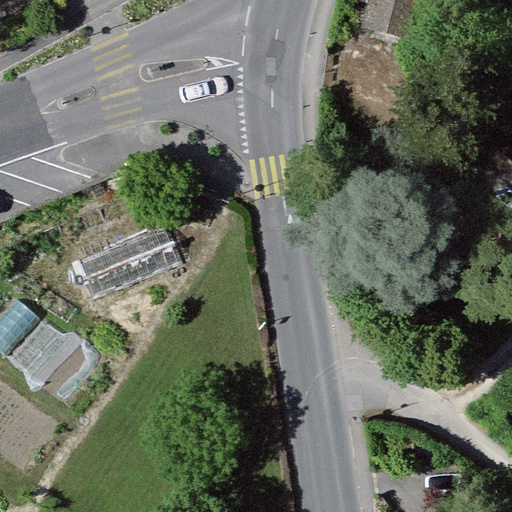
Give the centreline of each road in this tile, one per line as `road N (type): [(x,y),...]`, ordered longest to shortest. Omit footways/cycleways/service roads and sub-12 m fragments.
road 1 (secondary): [(312,383),(280,175),(274,63)]
road 2 (tertiary): [(0,131),(164,68),(274,63)]
road 3 (residential): [(312,383),(402,395),(443,412),(511,468)]
road 4 (secondary): [(331,511),(312,383)]
